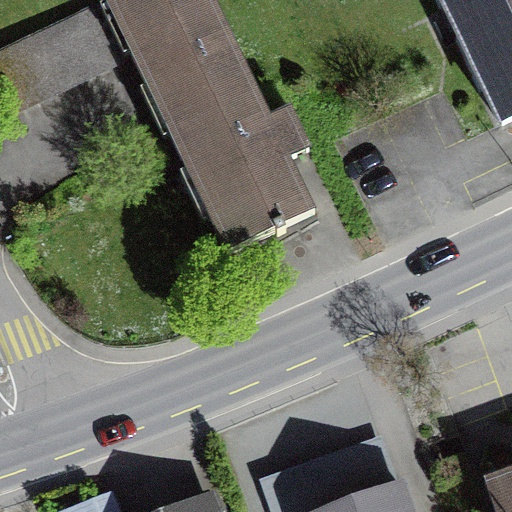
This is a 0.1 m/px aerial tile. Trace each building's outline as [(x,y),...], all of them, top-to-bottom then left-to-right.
[(283,228),(303,218),(278,167),(308,152),(289,112),(258,126),(197,0),(113,0),(138,51),(130,55),(146,89),(154,86),(177,134),(169,137),(186,172),(194,169),(217,216),(209,220),(226,255),(274,232),(277,237),(285,233),(283,228)] [(511,0),(452,0),(454,2),(445,5),(462,40),(470,37),(493,85),(485,88),(502,123),(511,118),(511,0)] [(0,119),(121,61),(95,7),(0,52),(0,119)] [(511,511),(511,473),(486,483),(496,511),(511,511)] [(407,511),(398,487),(328,511),(407,511)] [(113,511),(108,499),(73,511),(113,511)]
